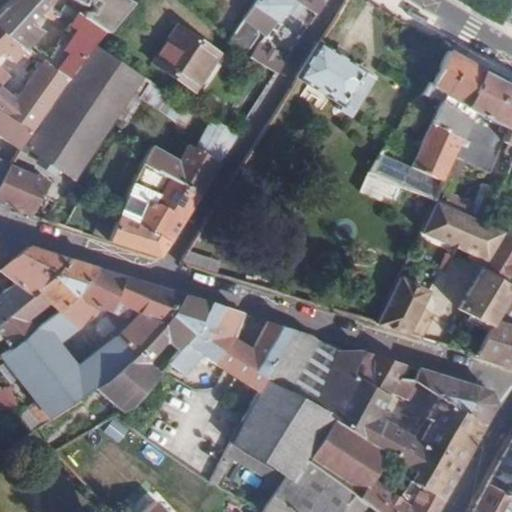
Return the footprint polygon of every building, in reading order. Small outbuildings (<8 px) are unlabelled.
[(16,0),(9,8),(0,16),(0,31),(23,48),(40,61),(68,81),(106,31),(83,15),(78,12),(58,35),(33,19),(48,3),(51,0),(16,0)] [(72,0),(80,5),(84,0),(88,2),(90,0),(92,0),(97,4),(90,13),(86,11),(83,15),(106,31),(131,2),(127,0),(72,0)] [(255,0),(243,19),(266,35),(288,0),(255,0)] [(320,0),(288,0),(266,35),(251,54),(276,71),(319,3),(320,0)] [(177,26),(152,62),(195,91),(221,55),(177,26)] [(0,78),(3,75),(0,73),(0,55),(12,63),(23,48),(0,31),(0,78)] [(375,81),(318,43),(297,76),(341,105),(338,109),(351,118),(375,81)] [(96,47),(28,150),(72,181),(122,107),(130,111),(143,92),(135,87),(142,77),(96,47)] [(463,123),(484,72),(466,61),(450,52),(431,82),(428,81),(420,92),(437,101),(410,165),(438,182),(449,156),(457,136),(463,123)] [(0,87),(0,111),(33,133),(68,81),(40,61),(15,97),(0,87)] [(511,149),(511,87),(510,86),(484,72),(463,123),(500,144),(482,185),(479,183),(465,213),(481,220),(507,158),(511,149)] [(142,77),(135,87),(143,92),(174,114),(181,103),(142,77)] [(0,160),(11,165),(33,133),(0,111),(0,160)] [(149,145),(140,164),(198,193),(215,167),(236,133),(213,118),(194,147),(188,143),(177,159),(149,145)] [(457,136),(449,156),(471,167),(480,148),(457,136)] [(398,152),(385,146),(361,189),(423,216),(431,198),(435,190),(390,170),(398,152)] [(0,181),(11,165),(0,160),(0,181)] [(198,193),(140,164),(127,193),(147,201),(140,216),(135,216),(132,217),(130,220),(117,215),(106,239),(128,247),(158,256),(198,193)] [(11,165),(0,181),(0,202),(8,207),(30,215),(49,184),(11,165)] [(431,198),(423,216),(418,229),(449,243),(450,239),(458,243),(457,246),(469,252),(467,257),(482,264),(502,230),(481,220),(465,213),(431,198)] [(511,270),(511,237),(502,230),(482,264),(480,267),(506,281),(511,270)] [(4,240),(0,237),(0,251),(10,242),(4,240)] [(30,297),(61,260),(43,255),(25,250),(0,270),(0,273),(9,286),(0,292),(0,318),(17,307),(30,297)] [(56,311),(93,267),(77,264),(61,260),(30,297),(17,307),(0,318),(0,344),(4,342),(10,348),(34,328),(28,321),(49,304),(56,311)] [(138,348),(168,319),(185,295),(131,279),(93,267),(56,311),(34,328),(10,348),(0,354),(0,359),(17,383),(31,373),(58,408),(95,382),(117,365),(138,348)] [(511,285),(506,281),(480,267),(455,308),(488,324),(490,321),(511,287),(511,285)] [(397,274),(373,322),(405,332),(427,288),(397,274)] [(198,328),(209,302),(197,299),(185,295),(168,319),(138,348),(117,365),(95,382),(119,409),(166,361),(198,328)] [(245,418),(292,329),(266,320),(250,350),(232,338),(240,312),(209,302),(198,328),(166,361),(182,372),(198,354),(235,377),(220,401),(245,418)] [(511,326),(490,321),(488,324),(474,353),(493,359),(508,364),(511,364),(511,326)] [(299,331),(292,329),(245,418),(232,443),(285,477),(272,496),(295,511),(339,511),(353,491),(309,461),(332,421),(348,380),(358,355),(360,350),(299,331)] [(358,355),(348,380),(387,397),(395,380),(404,367),(375,359),(358,355)] [(417,371),(413,382),(485,425),(495,406),(488,389),(456,381),(417,371)] [(348,380),(332,421),(389,453),(399,460),(393,468),(417,490),(441,501),(485,425),(413,382),(395,380),(387,397),(348,380)] [(374,478),(389,453),(332,421),(309,461),(353,491),(364,501),(376,511),(434,511),(441,501),(417,490),(408,503),(374,478)] [(511,450),(507,447),(495,467),(486,482),(511,497),(511,450)] [(70,466),(111,511),(148,511),(92,449),(70,466)] [(511,511),(511,497),(486,482),(484,481),(475,497),(467,511),(469,511),(511,511)] [(353,491),(339,511),(357,511),(364,501),(353,491)] [(295,511),(272,496),(258,511),(260,511),(295,511)]
